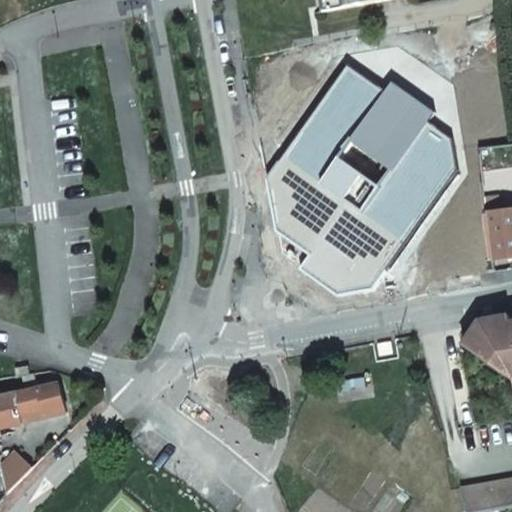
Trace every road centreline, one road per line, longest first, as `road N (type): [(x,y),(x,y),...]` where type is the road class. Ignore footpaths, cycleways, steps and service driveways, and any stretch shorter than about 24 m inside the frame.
road 1 (residential): [(197,337),(236,251),(237,177),(203,0)]
road 2 (residential): [(154,0),(188,186),(187,246),(168,324)]
road 3 (residential): [(511,291),(255,341),(197,337)]
road 4 (unclassified): [(146,384),(17,511)]
road 5 (residential): [(135,0),(58,15),(0,41)]
